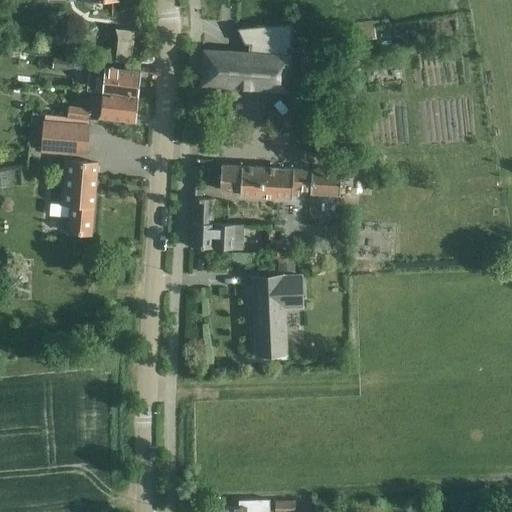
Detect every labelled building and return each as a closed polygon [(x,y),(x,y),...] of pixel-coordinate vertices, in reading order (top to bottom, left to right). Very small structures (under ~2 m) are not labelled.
[(287,90),(289,56),(203,50),(200,98),(213,99),(213,85),(287,90)] [(325,72),(326,59),(302,57),(301,71),(325,72)] [(88,66),(86,90),(103,92),(137,96),(140,71),(88,66)] [(103,92),(86,90),(86,91),(103,92),(100,117),(134,121),(137,96),(103,92)] [(87,106),(68,105),(66,117),(86,119),(87,106)] [(331,142),(334,111),(317,110),(315,140),(331,142)] [(86,154),(89,124),(43,121),(41,151),(86,154)] [(98,164),(98,162),(65,159),(61,203),(70,204),(68,232),(91,233),(97,164),(98,164)] [(326,170),(226,165),(221,165),(220,190),(240,191),(240,194),(292,196),(292,195),(298,195),(298,190),(309,191),(309,193),(339,195),(341,171),(326,170)] [(194,196),(193,221),(212,222),(213,197),(194,196)] [(192,241),(192,246),(241,248),(242,223),(212,222),(193,221),(192,241)] [(253,276),(255,332),(256,354),(286,353),(284,306),(302,305),(301,275),(282,276),(282,275),(253,276)] [(238,500),(238,506),(214,506),(214,511),(268,511),(268,499),(238,500)] [(274,511),(294,511),(294,501),(274,501),(274,511)]
